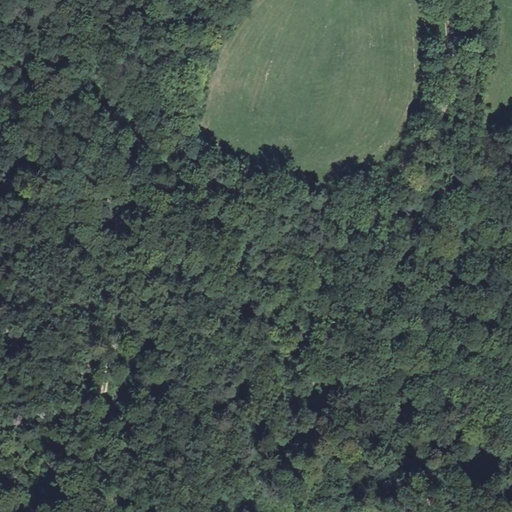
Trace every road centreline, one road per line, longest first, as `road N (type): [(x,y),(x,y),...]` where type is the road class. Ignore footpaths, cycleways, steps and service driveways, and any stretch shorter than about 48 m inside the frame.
road 1 (track): [(165,0),(156,68),(176,130),(230,184),(310,204),(383,183),(431,136),(454,75),(444,0)]
road 2 (track): [(165,0),(138,51),(135,135),(115,221),(124,262),(101,439),(109,511)]
